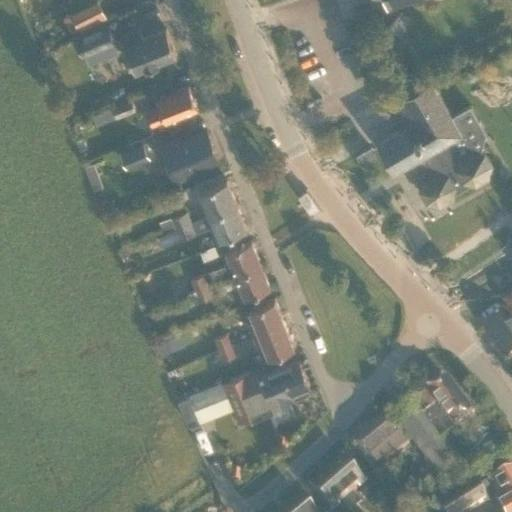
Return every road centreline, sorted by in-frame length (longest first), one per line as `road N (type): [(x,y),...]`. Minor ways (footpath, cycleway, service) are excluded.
road 1 (unclassified): [(170,0),(343,421)]
road 2 (tertiary): [(429,326),(411,289),(317,182),(236,0)]
road 3 (unclassified): [(236,511),(343,421)]
road 4 (unclassified): [(343,421),(429,326)]
